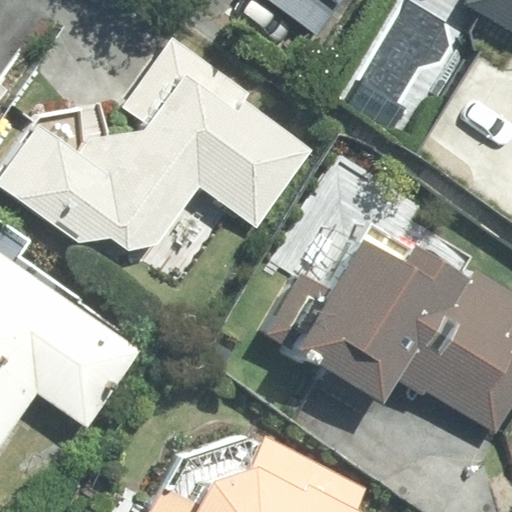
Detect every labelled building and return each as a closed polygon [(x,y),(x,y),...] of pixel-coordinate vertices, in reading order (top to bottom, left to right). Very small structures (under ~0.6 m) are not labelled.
[(511,0),(453,0),(511,33),(511,0)] [(13,119),(0,138),(0,196),(63,239),(90,233),(109,246),(139,243),(180,182),(243,224),(296,146),(233,103),(242,90),(154,31),(106,101),(126,115),(120,125),(71,134),(60,151),(13,119)] [(377,368),(480,431),(511,378),(511,347),(484,331),(506,295),(455,264),(449,275),(385,236),(373,255),(335,232),(269,339),(360,395),(377,368)] [(117,343),(0,265),(0,412),(20,382),(69,415),(117,343)] [(128,511),(334,511),(349,483),(240,430),(224,462),(217,458),(176,470),(169,485),(147,475),(128,511)]
